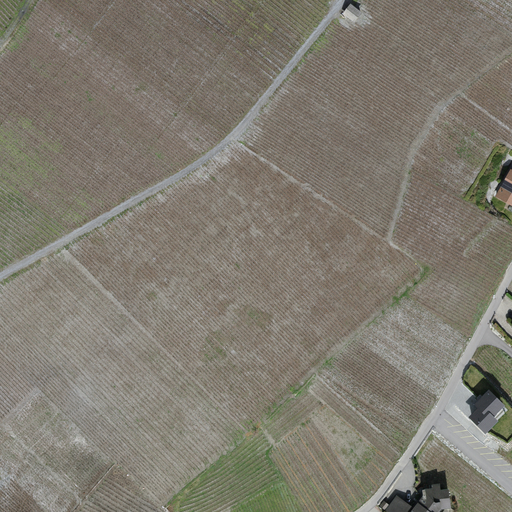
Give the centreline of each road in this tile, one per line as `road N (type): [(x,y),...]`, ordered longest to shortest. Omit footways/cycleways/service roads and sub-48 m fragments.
road 1 (track): [(0,276),(206,158),(341,0)]
road 2 (unclassified): [(365,511),(414,448),(511,273)]
